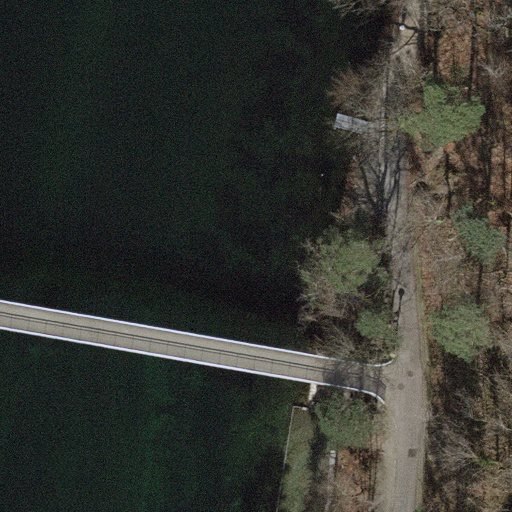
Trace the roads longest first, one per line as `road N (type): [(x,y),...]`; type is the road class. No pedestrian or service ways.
road 1 (track): [(0,316),(411,389)]
road 2 (track): [(411,389),(406,511)]
